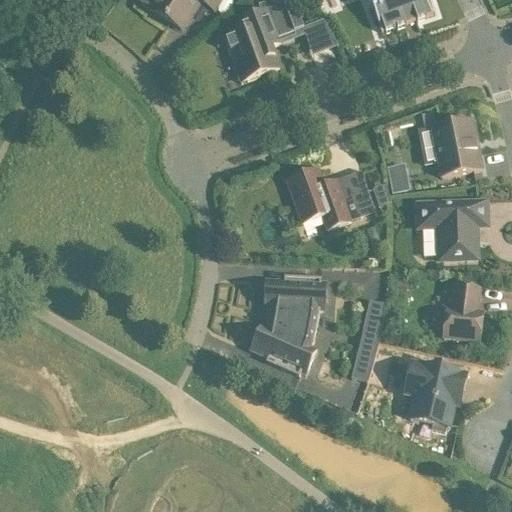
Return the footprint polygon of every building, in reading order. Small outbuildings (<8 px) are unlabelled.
[(182,33),(200,5),(214,14),(222,0),(158,0),(150,13),(182,33)] [(280,72),(272,51),(282,47),(281,46),(296,41),(295,36),(304,33),(292,0),(272,0),(274,3),(259,8),(262,17),(237,26),(242,37),(225,43),(235,70),(243,67),(249,84),(280,72)] [(377,0),(381,10),(373,13),(381,36),(433,17),(423,0),(377,0)] [(433,115),(422,118),(425,130),(436,128),(433,115)] [(437,165),(441,182),(482,173),(472,124),(464,126),(462,123),(458,121),(454,122),(451,125),(450,129),(418,135),(422,154),(443,150),(445,164),(437,165)] [(390,169),(393,196),(410,194),(407,167),(390,169)] [(327,234),(376,216),(368,194),(343,203),(337,185),(323,189),(318,174),(287,185),(303,227),(322,220),(327,234)] [(389,205),(386,187),(372,192),(378,209),(389,205)] [(439,232),(440,265),(476,263),(475,230),(486,230),(485,206),(418,209),(419,232),(439,232)] [(299,380),(301,376),(305,378),(317,352),(312,350),(313,347),(319,318),(319,314),(324,315),(326,286),(321,286),(321,282),(285,280),(284,285),(266,284),(264,312),(270,312),(266,331),(262,329),(250,354),(268,362),(266,366),(299,380)] [(389,295),(405,297),(407,283),(391,281),(389,295)] [(480,292),(455,289),(452,311),(447,311),(443,341),(479,346),(483,316),(477,315),(480,292)] [(362,333),(380,337),(385,308),(368,305),(362,333)] [(367,386),(375,357),(357,353),(350,382),(367,386)] [(447,431),(449,432),(454,410),(459,411),(467,379),(412,366),(405,399),(415,401),(410,423),(432,428),(431,434),(445,438),(447,431)]
